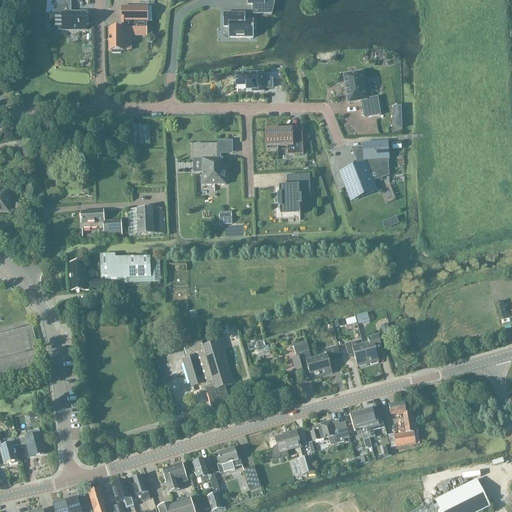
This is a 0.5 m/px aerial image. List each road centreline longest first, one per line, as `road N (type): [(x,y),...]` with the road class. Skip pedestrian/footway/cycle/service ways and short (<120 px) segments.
road 1 (tertiary): [(70,480),(490,360)]
road 2 (residential): [(70,480),(49,332),(22,278)]
road 3 (residential): [(22,278),(43,257),(45,236),(8,114)]
